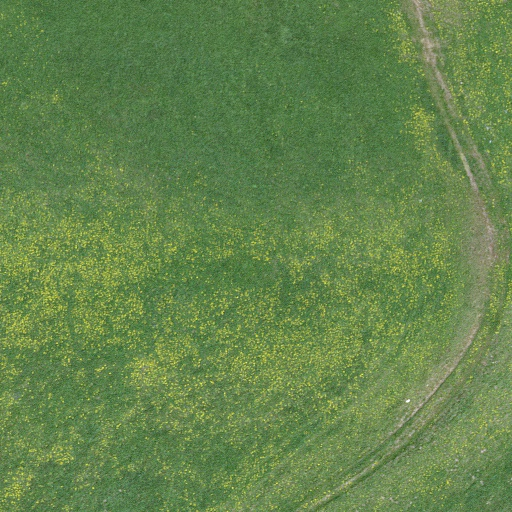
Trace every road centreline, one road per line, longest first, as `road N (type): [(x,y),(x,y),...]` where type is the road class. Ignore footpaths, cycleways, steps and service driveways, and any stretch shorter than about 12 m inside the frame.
road 1 (track): [(290,511),(403,442),(462,371),(489,308),(495,231)]
road 2 (track): [(416,0),(495,231)]
